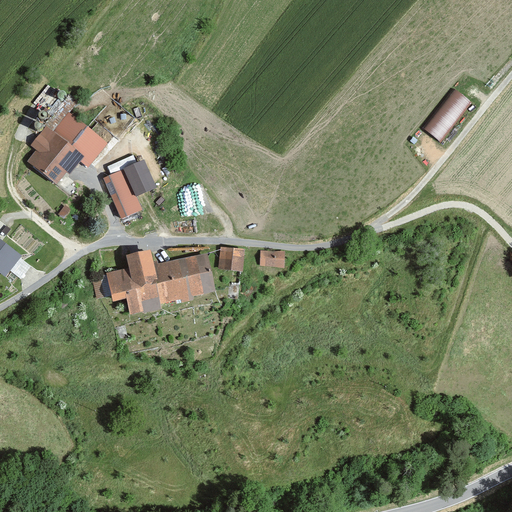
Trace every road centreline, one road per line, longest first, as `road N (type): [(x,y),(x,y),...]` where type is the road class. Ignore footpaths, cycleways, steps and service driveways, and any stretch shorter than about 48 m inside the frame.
road 1 (residential): [(511,243),(477,209),(456,204),(324,243),(108,240),(0,305)]
road 2 (track): [(511,75),(418,186),(360,233)]
